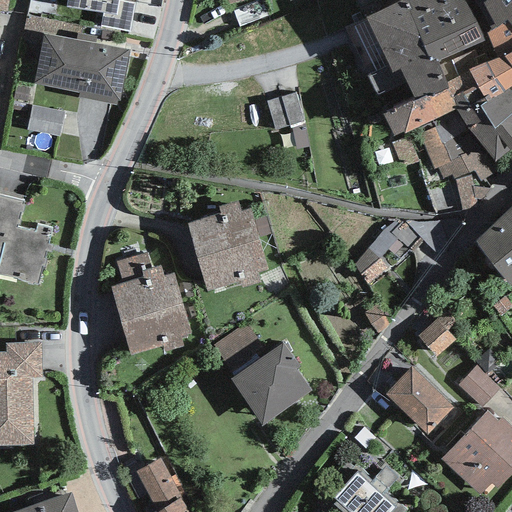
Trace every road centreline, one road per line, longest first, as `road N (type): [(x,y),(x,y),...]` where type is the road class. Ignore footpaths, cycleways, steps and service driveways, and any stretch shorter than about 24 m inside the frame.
road 1 (residential): [(511,171),(267,511)]
road 2 (tertiary): [(120,511),(93,434),(79,336),(83,275),(107,184)]
road 3 (tertiary): [(107,184),(177,0)]
